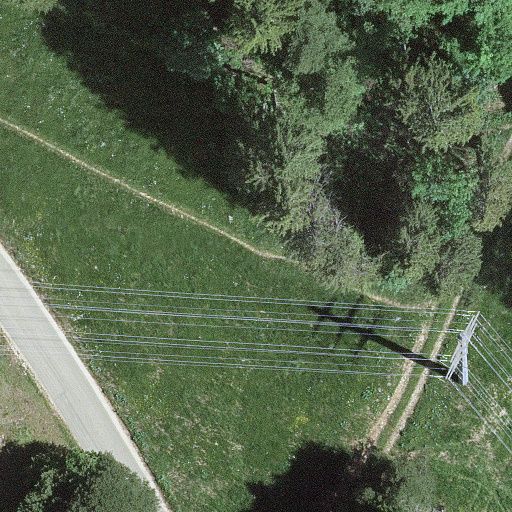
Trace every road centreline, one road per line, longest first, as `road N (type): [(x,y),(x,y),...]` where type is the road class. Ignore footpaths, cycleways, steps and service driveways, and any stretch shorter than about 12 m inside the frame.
road 1 (track): [(511,202),(431,351),(325,511)]
road 2 (tertiary): [(0,278),(58,358),(143,511)]
